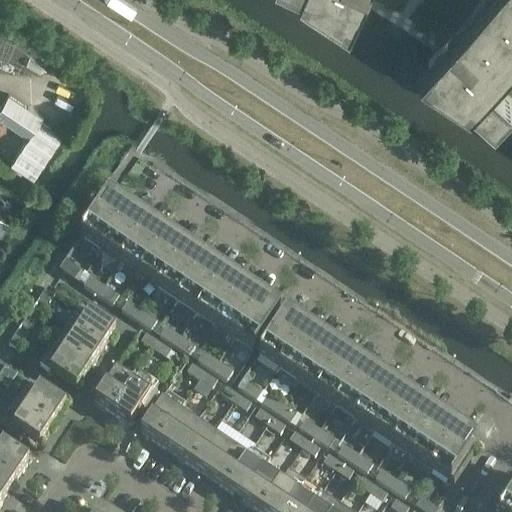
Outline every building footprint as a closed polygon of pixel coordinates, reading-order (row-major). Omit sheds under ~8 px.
[(360,0),(308,0),(348,27),(354,13),(359,2),(360,0)] [(511,101),(492,82),(511,60),(511,0),(486,0),(437,53),(418,73),(469,107),(472,103),(493,123),(511,102),(511,101)] [(34,176),(62,135),(40,120),(43,117),(9,95),(0,107),(0,117),(29,137),(12,162),(34,176)] [(80,241),(100,254),(128,213),(108,199),(80,241)] [(100,254),(119,267),(147,225),(128,213),(100,254)] [(119,267),(138,279),(166,238),(147,225),(119,267)] [(138,279),(157,292),(185,251),(166,238),(138,279)] [(157,292),(177,305),(204,263),(185,251),(157,292)] [(177,305),(196,317),(223,276),(204,263),(177,305)] [(81,274),(65,264),(59,273),(74,283),(81,274)] [(196,317),(215,330),(242,289),(223,276),(196,317)] [(104,289),(89,280),(83,289),(98,299),(104,289)] [(47,308),(56,295),(47,289),(39,302),(47,308)] [(119,299),(104,289),(98,299),(112,309),(119,299)] [(215,330),(233,343),(261,301),(242,289),(215,330)] [(233,343),(253,356),(281,315),(261,301),(233,343)] [(142,315),(127,305),(121,314),(136,324),(142,315)] [(115,334),(78,310),(66,329),(102,353),(115,334)] [(31,333),(39,320),(31,314),(22,327),(31,333)] [(157,324),(142,315),(136,324),(150,334),(157,324)] [(258,359),(278,372),(305,331),(286,318),(258,359)] [(102,353),(66,329),(53,348),(89,372),(102,353)] [(180,340),(165,330),(159,340),(174,350),(180,340)] [(278,372),(297,385),(324,344),(305,331),(278,372)] [(18,353),(27,340),(18,333),(9,347),(18,353)] [(158,346),(146,338),(141,345),(153,354),(158,346)] [(195,350),(180,340),(174,350),(188,359),(195,350)] [(297,385),(316,397),(343,356),(324,344),(297,385)] [(171,354),(158,346),(153,354),(166,362),(171,354)] [(89,372),(53,348),(40,368),(76,392),(89,372)] [(218,365),(203,355),(197,365),(212,375),(218,365)] [(316,397),(335,410),(362,369),(343,356),(316,397)] [(233,375),(218,365),(212,375),(226,384),(233,375)] [(205,377),(192,368),(187,376),(199,384),(205,377)] [(335,410),(354,423),(382,382),(362,369),(335,410)] [(112,416),(134,384),(116,372),(94,404),(112,416)] [(217,385),(205,377),(199,384),(212,393),(217,385)] [(354,423),(373,435),(401,395),(382,382),(354,423)] [(66,408),(29,384),(16,404),(52,428),(66,408)] [(130,428),(151,395),(134,384),(112,416),(130,428)] [(263,395),(248,385),(242,395),(256,404),(263,395)] [(239,399),(226,391),(221,399),(233,407),(239,399)] [(373,435),(392,448),(420,407),(401,395),(373,435)] [(282,408),(267,398),(261,407),(275,417),(282,408)] [(251,408),(239,399),(233,407),(246,415),(251,408)] [(158,447),(179,414),(162,402),(140,435),(158,447)] [(52,428),(16,404),(3,423),(39,448),(52,428)] [(392,448),(411,461),(439,420),(420,407),(392,448)] [(297,417),(282,408),(275,417),(290,427),(297,417)] [(272,422),(260,413),(255,421),(267,430),(272,422)] [(175,458),(196,425),(179,414),(158,447),(175,458)] [(411,461),(430,473),(457,432),(439,420),(411,461)] [(285,430),(272,422),(267,430),(280,438),(285,430)] [(320,433),(305,423),(299,433),(313,442),(320,433)] [(192,469),(213,437),(196,425),(175,458),(192,469)] [(470,462),(468,460),(477,446),(457,432),(430,473),(453,488),(452,489),(453,490),(472,462),(471,461),(470,462)] [(334,443),(320,433),(313,442),(328,452),(334,443)] [(307,445),(294,436),(289,444),(302,453),(307,445)] [(209,481),(230,448),(213,437),(192,469),(209,481)] [(29,464),(0,444),(0,473),(15,483),(29,464)] [(319,453),(307,445),(302,453),(314,461),(319,453)] [(226,492),(247,459),(230,448),(209,481),(226,492)] [(358,458),(343,449),(337,458),(352,468),(358,458)] [(373,468),(358,458),(352,468),(366,478),(373,468)] [(243,503),(265,471),(247,459),(226,492),(243,503)] [(341,467),(328,459),(323,467),(336,475),(341,467)] [(353,476),(341,467),(336,475),(348,484),(353,476)] [(256,511),(261,511),(282,482),(265,471),(243,503),(256,511)] [(15,483),(0,473),(0,500),(3,502),(15,483)] [(396,483),(381,474),(375,483),(390,493),(396,483)] [(286,511),(299,494),(282,482),(261,511),(286,511)] [(375,490),(362,482),(357,489),(369,498),(375,490)] [(411,493),(396,483),(390,493),(404,503),(411,493)] [(511,511),(511,488),(496,511),(511,511)] [(387,498),(375,490),(369,498),(382,506),(387,498)] [(310,511),(316,505),(299,494),(286,511),(310,511)] [(438,511),(439,511),(421,500),(415,510),(417,511),(438,511)]
